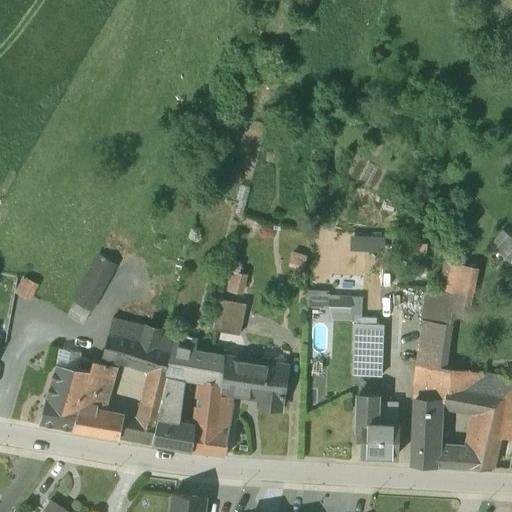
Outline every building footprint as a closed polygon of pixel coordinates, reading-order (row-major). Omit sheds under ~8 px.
[(491,248),(511,265),(511,240),(503,233),(491,248)] [(397,250),(376,247),(374,265),(395,268),(397,250)] [(115,262),(99,253),(89,270),(106,279),(115,262)] [(106,279),(89,270),(72,301),(88,309),(106,279)] [(248,277),(232,273),(228,289),(244,293),(248,277)] [(23,276),(15,291),(33,302),(41,287),(23,276)] [(326,320),(359,319),(358,294),(322,295),(322,288),(303,289),(303,306),(325,305),(326,320)] [(456,293),(427,288),(425,303),(454,308),(456,293)] [(88,309),(72,301),(65,315),(81,323),(88,309)] [(245,308),(220,302),(212,330),(239,335),(245,308)] [(454,308),(425,303),(423,320),(451,325),(454,308)] [(7,337),(22,340),(27,308),(12,305),(12,310),(7,337)] [(0,336),(7,337),(12,310),(1,308),(0,313),(0,336)] [(175,335),(112,318),(101,356),(115,360),(147,370),(149,371),(165,374),(165,372),(170,353),(175,335)] [(451,325),(423,320),(418,365),(444,369),(451,325)] [(378,324),(355,323),(353,374),(381,375),(382,359),(377,359),(378,324)] [(224,356),(185,350),(184,356),(180,375),(198,378),(222,382),(224,356)] [(170,353),(165,372),(180,375),(184,356),(170,353)] [(115,360),(101,356),(100,361),(114,365),(115,360)] [(286,364),(224,356),(222,382),(221,391),(232,393),(257,396),(256,404),(280,408),(286,364)] [(78,368),(55,364),(38,423),(72,429),(78,406),(88,372),(92,361),(79,359),(78,368)] [(100,361),(92,360),(92,361),(88,372),(110,378),(114,365),(100,361)] [(444,369),(418,365),(413,398),(438,400),(438,404),(475,410),(467,448),(453,447),(451,467),(491,469),(494,453),(499,431),(511,433),(511,431),(511,398),(502,397),(505,378),(444,369)] [(165,374),(149,371),(139,419),(121,417),(116,437),(150,443),(167,375),(165,374)] [(88,372),(78,406),(100,412),(110,378),(88,372)] [(164,391),(175,393),(180,375),(165,372),(165,374),(167,375),(168,376),(164,391)] [(222,382),(198,378),(194,423),(217,427),(220,402),(221,391),(222,382)] [(164,391),(158,418),(176,421),(178,409),(173,407),(174,404),(172,403),(175,393),(164,391)] [(231,403),(232,393),(221,391),(220,402),(231,403)] [(397,421),(377,420),(378,395),(357,394),(355,430),(356,430),(363,430),(362,443),(362,454),(396,456),(397,421)] [(438,400),(413,398),(412,465),(434,466),(435,445),(438,404),(438,400)] [(231,403),(220,402),(217,427),(218,427),(217,432),(227,434),(231,403)] [(100,412),(78,406),(72,429),(101,434),(106,415),(100,412)] [(121,417),(106,415),(101,434),(116,437),(121,417)] [(158,418),(152,443),(191,450),(194,424),(176,421),(158,418)] [(217,427),(194,423),(194,424),(191,450),(226,454),(227,434),(217,432),(218,427),(217,427)] [(453,447),(435,445),(434,466),(451,467),(453,447)] [(511,457),(494,453),(491,469),(511,470),(511,457)] [(202,511),(205,496),(173,492),(170,511),(202,511)] [(68,511),(49,499),(40,511),(68,511)]
